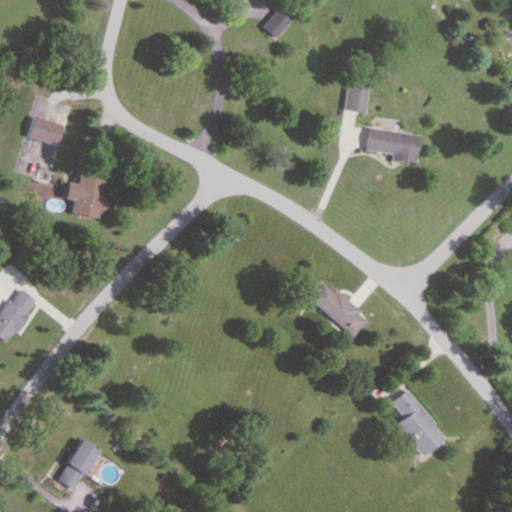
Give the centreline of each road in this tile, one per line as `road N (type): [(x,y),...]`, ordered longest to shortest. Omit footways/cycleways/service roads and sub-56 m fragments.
road 1 (residential): [(511,429),(403,292),(321,229),(115,107),(104,70),(116,0)]
road 2 (residential): [(221,175),(120,275),(0,423)]
road 3 (residential): [(511,183),(403,292)]
